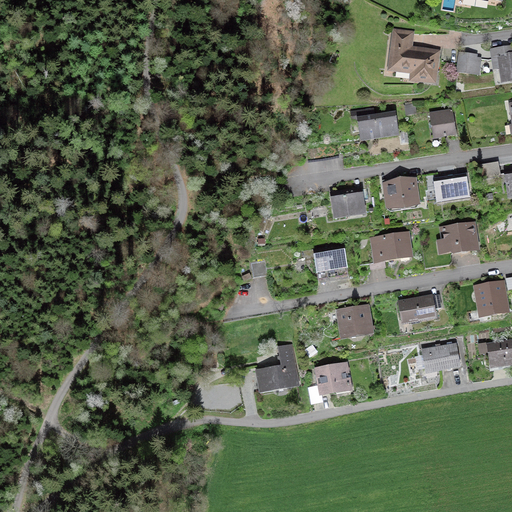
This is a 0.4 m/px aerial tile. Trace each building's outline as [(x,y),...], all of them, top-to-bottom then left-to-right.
[(411,34),(395,32),(390,69),(404,71),(405,66),(417,68),(416,80),(434,82),(438,53),(409,49),(411,34)] [(476,58),(460,56),(458,72),(474,74),(479,75),(480,65),(475,64),(476,58)] [(511,56),(500,58),(503,82),(511,80),(511,56)] [(415,105),(405,107),(406,113),(416,112),(415,105)] [(366,136),(397,131),(395,113),(374,116),(373,109),(351,112),(354,132),(365,130),(366,136)] [(452,111),(430,114),(433,136),(443,135),(443,137),(456,135),(452,111)] [(407,132),(400,133),(402,144),(408,143),(407,132)] [(499,165),(481,168),(483,180),(501,177),(499,165)] [(434,179),(437,201),(461,198),(460,193),(468,191),(466,174),(434,179)] [(395,179),(382,181),(383,188),(388,188),(390,202),(396,207),(414,204),(417,201),(414,184),(412,184),(409,182),(402,183),(401,182),(400,183),(395,184),(395,179)] [(331,194),(335,219),(347,217),(347,212),(364,209),(363,201),(368,200),(366,189),(331,194)] [(469,251),(476,250),(472,225),(443,230),(445,245),(421,248),(425,269),(449,266),(447,252),(466,249),(469,251)] [(409,256),(406,236),(374,241),(377,261),(409,256)] [(343,245),(304,251),(305,258),(314,256),(317,272),(347,267),(343,245)] [(251,264),(254,278),(268,276),(265,262),(251,264)] [(500,285),(479,289),(482,309),(489,308),(490,313),(504,311),(500,285)] [(419,299),(399,303),(402,320),(403,320),(406,323),(419,321),(422,316),(435,314),(435,318),(438,317),(442,312),(441,308),(434,310),(432,301),(420,303),(419,299)] [(366,308),(340,312),(344,335),(370,331),(366,308)] [(511,342),(489,345),(492,367),(511,363),(511,342)] [(298,383),(291,345),(278,347),(281,366),(256,371),(260,393),(273,391),(272,387),(298,383)] [(456,345),(422,351),(425,370),(439,368),(440,370),(460,367),(456,345)] [(334,370),(317,373),(321,395),(336,392),(335,390),(347,388),(350,387),(349,380),(347,371),(346,364),(334,366),(334,370)]
